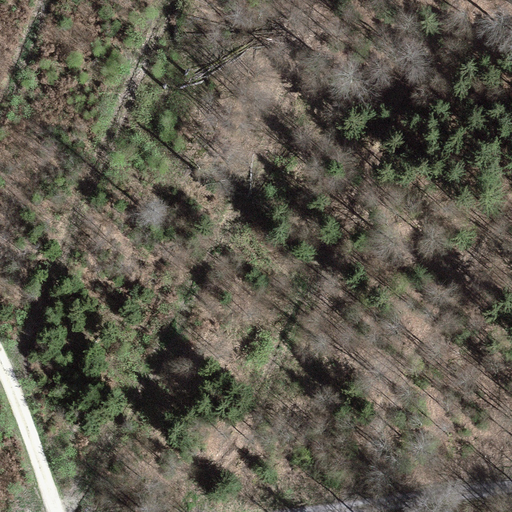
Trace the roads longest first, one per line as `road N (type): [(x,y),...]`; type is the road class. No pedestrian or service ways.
road 1 (track): [(0,367),(63,511)]
road 2 (track): [(362,511),(511,493)]
